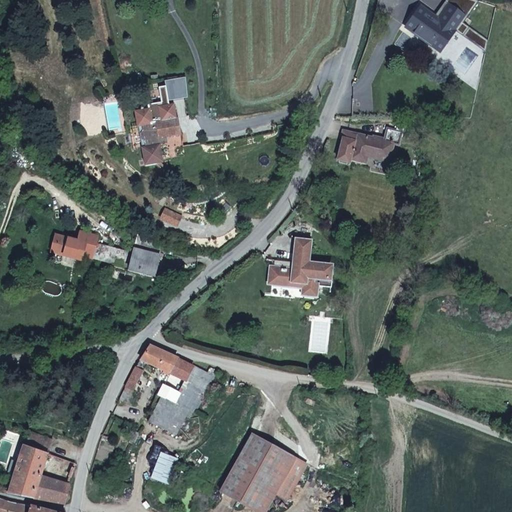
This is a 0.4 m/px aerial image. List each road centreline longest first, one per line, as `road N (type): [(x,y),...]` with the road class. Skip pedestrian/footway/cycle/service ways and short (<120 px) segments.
road 1 (unclassified): [(143,336),(250,249),(303,179),(346,67),(360,0)]
road 2 (track): [(511,438),(387,390),(143,336)]
road 3 (unclassified): [(80,511),(121,374),(143,336)]
road 4 (unclassified): [(0,363),(97,351),(143,336)]
